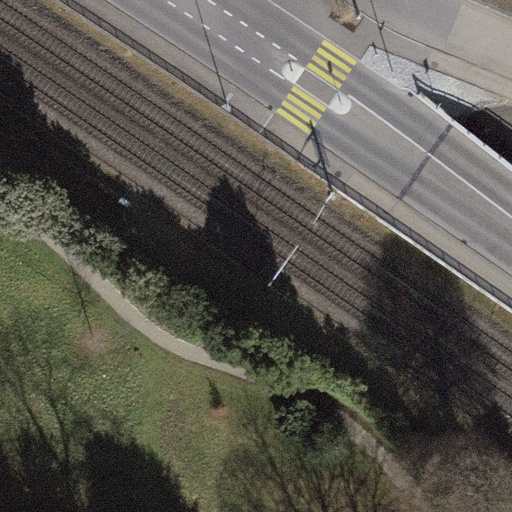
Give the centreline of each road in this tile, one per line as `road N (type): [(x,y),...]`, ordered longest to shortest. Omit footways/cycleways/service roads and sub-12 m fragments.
road 1 (tertiary): [(211,16),(427,161)]
road 2 (residential): [(511,54),(391,0)]
